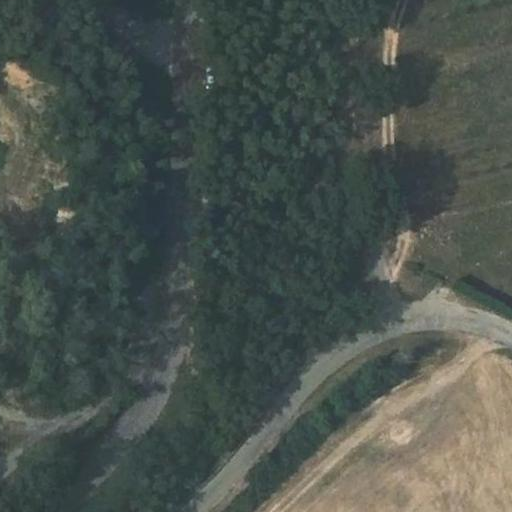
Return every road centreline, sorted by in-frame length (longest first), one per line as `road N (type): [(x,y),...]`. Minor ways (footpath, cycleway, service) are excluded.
road 1 (unclassified): [(183,0),(176,235),(159,401),(49,511)]
road 2 (residential): [(332,0),(349,188),(398,315)]
road 3 (unclassified): [(185,511),(343,345),(398,315)]
road 4 (track): [(505,333),(339,453),(277,511)]
